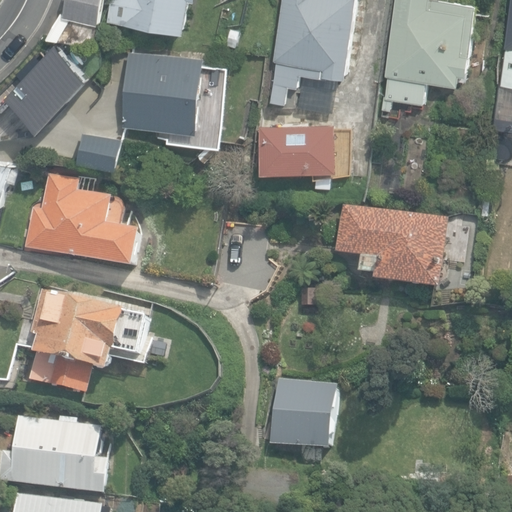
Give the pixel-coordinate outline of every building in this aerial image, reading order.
[(69,0),(68,15),(102,20),(106,20),(108,0),(69,0)] [(120,0),(117,19),(187,32),(192,0),(120,0)] [(286,0),(274,99),(290,101),(293,84),(303,85),(304,71),(351,76),(360,0),(286,0)] [(385,108),(392,109),(393,99),(427,104),(430,80),(462,84),(464,73),(471,74),(481,4),(454,0),(398,0),(388,75),(391,75),(389,96),(386,95),(385,108)] [(511,0),(501,84),(511,85),(511,0)] [(101,41),(102,20),(68,15),(51,38),(101,41)] [(241,28),(231,26),(230,39),(239,40),(241,28)] [(127,125),(203,131),(204,121),(205,120),(207,119),(208,117),(209,114),(209,113),(209,110),(209,108),(208,107),(207,105),(206,103),(209,56),(190,55),(191,50),(180,49),(180,54),(132,50),(127,125)] [(340,127),(340,122),(263,124),(265,173),(317,171),(317,178),(356,173),(355,126),(340,127)] [(82,161),(124,167),(128,137),(86,131),(82,161)] [(0,212),(5,213),(13,178),(22,180),(27,161),(17,162),(0,159),(0,212)] [(140,269),(141,269),(148,232),(114,226),(119,200),(83,193),(85,181),(54,175),(47,211),(38,209),(31,249),(140,269)] [(444,289),(445,289),(453,219),(347,206),(341,253),(366,257),(364,273),(380,275),(379,281),(444,289)] [(144,357),(153,318),(130,313),(131,310),(45,291),(35,335),(42,337),(32,381),(90,394),(96,368),(112,372),(117,351),(144,357)] [(271,444),(335,450),(341,387),(277,381),(271,444)] [(3,481),(109,495),(114,461),(101,459),(102,454),(104,453),(106,442),(105,440),(106,428),(81,425),(81,419),(65,417),(64,422),(22,417),(17,452),(7,451),(7,452),(1,451),(0,455),(0,476),(4,477),(3,481)] [(20,511),(117,511),(118,507),(78,502),(78,499),(65,497),(65,500),(22,495),(20,511)]
